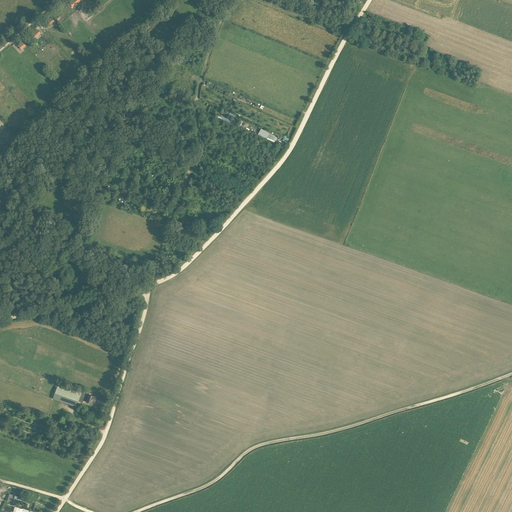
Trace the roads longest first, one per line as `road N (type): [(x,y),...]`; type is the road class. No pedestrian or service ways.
road 1 (track): [(135,511),(208,484),(254,446),(329,432),(511,373)]
road 2 (track): [(147,287),(188,261),(281,160),(350,31)]
road 3 (track): [(227,0),(197,90),(198,142),(153,269)]
road 4 (track): [(0,157),(181,0)]
road 5 (track): [(64,499),(109,422),(147,287)]
road 6 (track): [(0,320),(147,287)]
